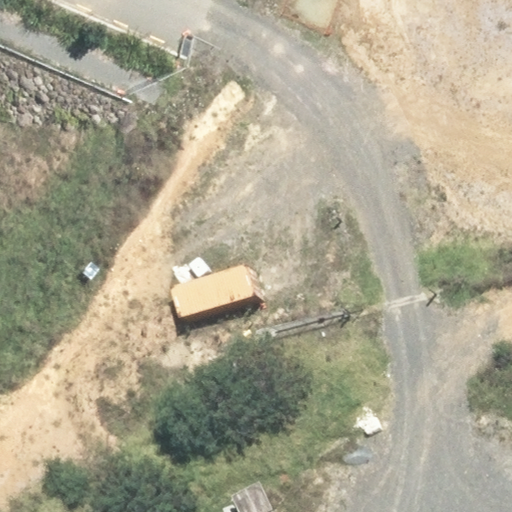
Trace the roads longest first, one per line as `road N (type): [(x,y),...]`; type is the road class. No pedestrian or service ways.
road 1 (unknown): [(238,511),(493,0)]
road 2 (unknown): [(295,51),(435,113),(511,124)]
road 3 (residential): [(295,51),(174,0)]
